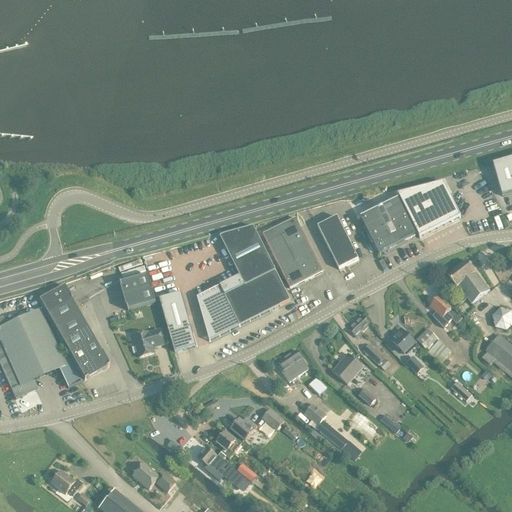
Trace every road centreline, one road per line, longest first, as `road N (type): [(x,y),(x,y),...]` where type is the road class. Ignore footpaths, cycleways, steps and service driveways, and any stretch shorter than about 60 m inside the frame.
road 1 (unclassified): [(511,234),(433,254),(207,372),(0,428)]
road 2 (unclassified): [(511,116),(151,218),(68,195),(54,207),(47,269)]
road 3 (primary): [(511,137),(47,269)]
